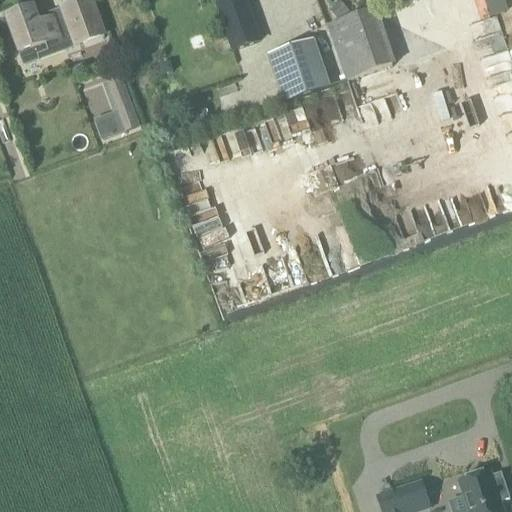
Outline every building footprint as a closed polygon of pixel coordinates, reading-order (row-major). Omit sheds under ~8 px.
[(33,10),(8,19),(20,55),(44,47),(48,58),(104,38),(90,0),(86,0),(61,9),(63,15),(38,23),(33,10)] [(235,11),(232,2),(221,6),(224,15),(235,11)] [(309,18),(307,11),(298,13),(295,3),(281,8),(287,26),(309,18)] [(346,85),(395,68),(375,12),(327,28),(346,85)] [(492,31),(486,33),(483,20),(462,25),(469,54),(496,47),(492,31)] [(225,30),(237,53),(252,46),(240,23),(225,30)] [(267,73),(284,121),(333,105),(316,55),(267,73)] [(104,143),(125,135),(138,130),(121,82),(108,86),(118,116),(96,124),(104,143)] [(21,188),(119,159),(115,144),(17,172),(21,188)] [(32,219),(130,188),(125,171),(83,184),(81,178),(73,181),(76,191),(28,206),(32,219)] [(0,267),(18,262),(10,235),(0,238),(0,267)] [(66,315),(167,288),(158,256),(58,282),(64,304),(63,304),(66,315)] [(0,301),(28,294),(21,269),(0,275),(0,301)] [(77,341),(174,309),(171,298),(135,309),(133,303),(72,323),(77,341)] [(37,303),(51,334),(67,326),(57,306),(49,310),(45,300),(37,303)] [(85,366),(183,333),(179,321),(133,337),(131,330),(121,333),(122,334),(100,342),(99,340),(79,346),(85,366)] [(111,372),(90,379),(93,389),(191,358),(187,346),(137,362),(134,354),(108,362),(111,372)] [(42,371),(45,384),(60,381),(57,368),(42,371)] [(104,413),(201,382),(197,369),(135,389),(135,388),(100,399),(104,413)] [(111,437),(210,406),(206,394),(137,415),(135,409),(113,415),(116,425),(108,427),(111,437)] [(46,432),(78,427),(76,416),(45,422),(46,432)] [(215,418),(155,437),(153,430),(136,435),(113,442),(119,461),(219,430),(215,418)] [(0,478),(88,450),(84,439),(0,466),(0,478)] [(138,507),(236,481),(229,454),(227,455),(224,441),(138,464),(140,472),(125,476),(128,487),(132,486),(138,507)] [(114,455),(96,462),(115,511),(130,511),(135,510),(114,455)] [(108,511),(94,460),(73,466),(71,460),(34,471),(37,482),(0,493),(0,506),(1,511),(108,511)] [(503,511),(501,504),(510,501),(502,475),(492,478),(491,474),(459,485),(468,511),(503,511)] [(414,511),(429,507),(421,484),(378,499),(381,511),(414,511)]
